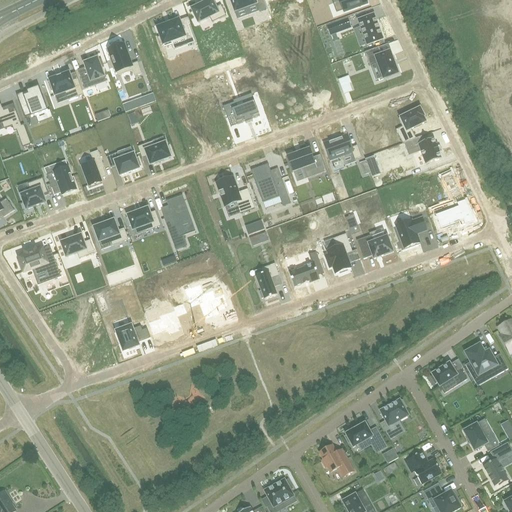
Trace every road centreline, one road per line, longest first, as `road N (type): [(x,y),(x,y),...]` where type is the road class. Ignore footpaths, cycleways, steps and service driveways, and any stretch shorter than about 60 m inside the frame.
road 1 (residential): [(0,241),(424,83)]
road 2 (residential): [(76,385),(496,230)]
road 3 (residential): [(0,86),(174,0)]
road 4 (residential): [(496,230),(424,83)]
road 5 (residential): [(484,511),(408,374)]
road 6 (residential): [(76,385),(0,258)]
road 7 (residential): [(408,374),(292,455)]
road 8 (residential): [(511,301),(408,374)]
road 9 (residential): [(85,511),(19,411)]
